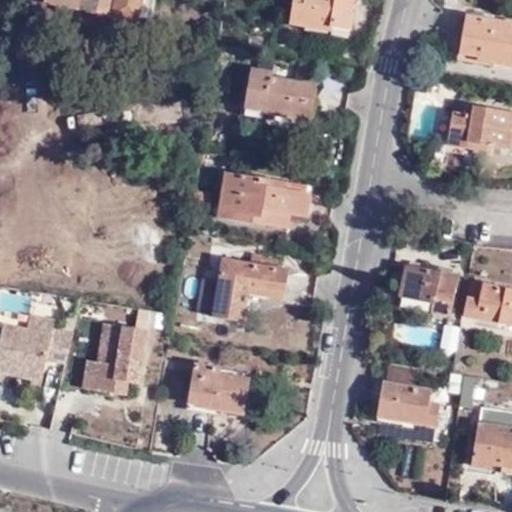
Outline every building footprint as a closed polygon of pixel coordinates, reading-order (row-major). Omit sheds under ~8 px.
[(140,17),(143,0),(46,0),(50,1),(61,3),(82,7),(83,12),(133,22),(140,17)] [(157,0),(143,0),(140,17),(154,19),(157,0)] [(350,30),(354,0),(293,0),(290,24),(332,30),(332,27),(350,30)] [(61,3),(50,1),(48,13),(58,14),(61,3)] [(511,66),(511,24),(468,16),(461,53),(480,56),(478,60),(511,66)] [(313,124),(319,88),(273,79),(273,72),(254,69),(246,107),(273,112),(273,116),(313,124)] [(187,125),(185,104),(157,107),(160,128),(187,125)] [(511,112),(467,104),(465,114),(452,111),(446,143),(469,147),(470,141),(507,148),(511,133),(511,112)] [(220,213),(252,220),(254,207),(290,214),(303,215),(307,194),(303,192),(304,186),(227,173),(220,213)] [(254,207),(252,220),(287,227),(290,214),(254,207)] [(285,269),(287,259),(262,255),(260,265),(225,259),(212,319),(235,324),(243,284),(288,294),(292,270),(285,269)] [(452,318),(460,274),(409,264),(402,298),(433,305),(431,313),(452,318)] [(511,324),(511,288),(474,281),(468,315),(511,324)] [(55,324),(4,314),(0,332),(0,372),(44,381),(55,324)] [(136,396),(148,327),(94,317),(82,387),(136,396)] [(417,368),(388,363),(386,382),(414,387),(417,368)] [(241,419),(249,382),(213,376),(215,368),(194,365),(185,405),(203,408),(202,412),(241,419)] [(474,403),(476,375),(451,374),(449,401),(474,403)] [(414,387),(386,382),(380,415),(411,421),(410,424),(439,429),(442,403),(432,401),(433,391),(414,387)] [(511,407),(483,404),(480,423),(511,428),(511,407)] [(511,428),(480,423),(475,466),(495,468),(497,463),(511,465),(511,428)]
